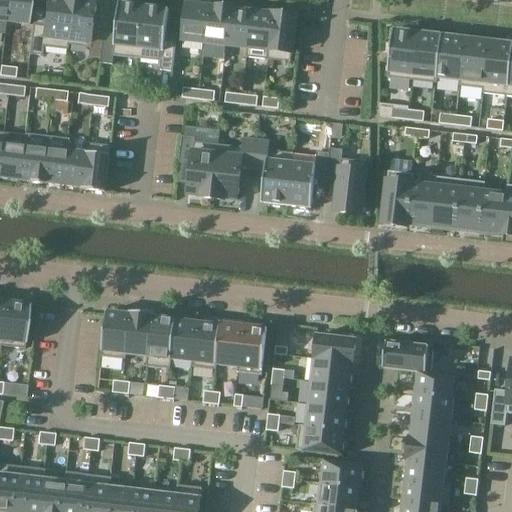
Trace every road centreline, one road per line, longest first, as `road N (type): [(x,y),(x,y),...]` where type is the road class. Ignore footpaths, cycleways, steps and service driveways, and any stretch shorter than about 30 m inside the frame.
road 1 (residential): [(0,195),(511,255)]
road 2 (residential): [(0,271),(374,310)]
road 3 (residential): [(374,310),(362,448),(379,459),(373,511)]
road 4 (residential): [(374,310),(511,326)]
